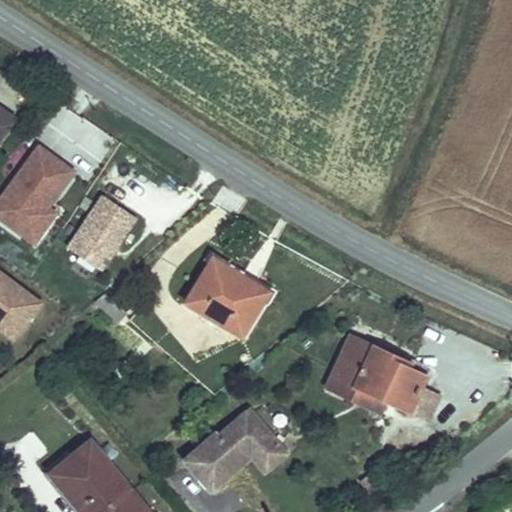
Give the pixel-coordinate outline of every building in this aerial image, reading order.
[(0,165),(22,133),(1,120),(0,121),(0,165)] [(38,143),(0,197),(0,222),(37,248),(61,215),(53,209),(79,172),(38,143)] [(135,233),(87,207),(73,233),(120,259),(135,233)] [(0,266),(0,326),(17,339),(46,299),(0,266)] [(234,270),(204,320),(256,352),(276,319),(259,309),(269,292),(234,270)] [(136,331),(107,303),(95,312),(125,342),(136,331)] [(436,389),(351,364),(331,420),(344,425),(363,414),(403,427),(423,434),(436,389)] [(363,414),(344,425),(397,443),(403,427),(363,414)] [(222,446),(189,471),(214,503),(246,478),(240,469),(249,462),(256,471),(268,487),(291,470),(258,425),(225,450),(222,446)] [(109,511),(123,502),(85,450),(47,478),(64,502),(57,508),(60,511),(109,511)] [(249,462),(240,469),(246,478),(256,471),(249,462)] [(129,511),(123,502),(109,511),(129,511)]
